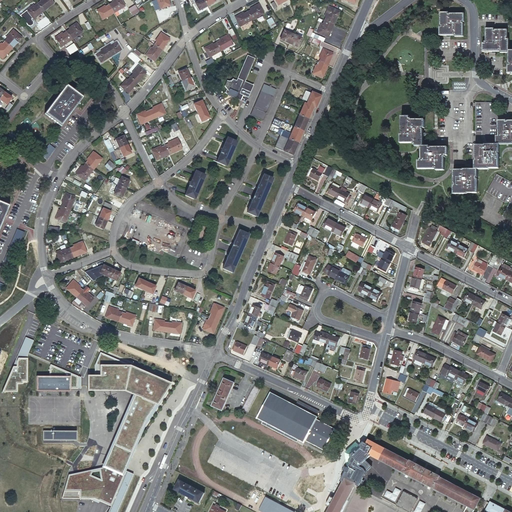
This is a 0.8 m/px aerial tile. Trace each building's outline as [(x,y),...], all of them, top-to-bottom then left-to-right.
[(40,0),(41,1),(38,3),(44,11),(54,3),(51,0),(40,0)] [(109,5),(114,12),(125,6),(121,0),(113,0),(111,1),(112,3),(109,5)] [(168,0),(156,0),(160,9),(171,6),(168,0)] [(199,11),(207,6),(203,0),(200,0),(195,3),(199,11)] [(44,11),(38,3),(35,6),(34,5),(27,10),(33,19),(44,11)] [(251,10),(248,12),(252,20),(264,13),(259,4),(250,8),(251,10)] [(102,20),(114,12),(109,5),(106,7),(105,5),(97,10),(102,20)] [(324,20),(334,24),(339,11),(329,6),(324,16),(326,17),(324,20)] [(438,26),(437,35),(451,35),(451,34),(453,34),(453,36),(462,36),(463,23),(461,23),(461,21),(464,21),(464,13),(450,12),(450,14),(448,13),(448,11),(439,10),(439,24),(440,24),(440,26),(438,26)] [(252,20),(248,12),(244,14),(244,12),(235,17),(240,26),(252,20)] [(267,19),(270,27),(275,25),(271,17),(267,19)] [(328,37),(334,24),(324,20),(323,23),(321,22),(317,32),(328,37)] [(67,31),(72,39),(82,32),(76,23),(69,28),(69,29),(67,31)] [(482,42),(482,50),(498,51),(498,49),(500,49),(499,52),(509,52),(508,64),(510,64),(510,65),(508,65),(508,73),(511,73),(511,49),(509,49),(509,40),(507,40),(507,38),(508,38),(509,29),(497,28),(497,30),(495,30),(495,27),(486,27),(486,40),(484,40),(484,42),(482,42)] [(5,41),(12,48),(22,37),(13,30),(6,38),(7,39),(5,41)] [(281,39),(289,43),(293,34),(285,30),(281,39)] [(61,47),(72,39),(67,31),(62,34),(62,33),(55,38),(61,47)] [(157,41),(155,45),(158,47),(162,50),(170,39),(161,32),(155,40),(157,41)] [(217,42),(222,50),(233,44),(228,34),(219,39),(220,41),(217,42)] [(293,34),(289,43),(298,47),(302,38),(293,34)] [(315,34),(313,37),(324,42),(325,38),(315,34)] [(0,56),(3,59),(12,48),(5,41),(2,44),(1,44),(0,44),(0,56)] [(110,44),(106,46),(111,56),(122,50),(117,42),(111,45),(110,44)] [(209,57),(222,50),(217,42),(213,44),(213,43),(204,48),(209,57)] [(78,49),(75,43),(67,48),(71,54),(78,49)] [(158,47),(155,45),(152,48),(151,47),(145,55),(154,61),(162,50),(158,47)] [(111,56),(106,46),(101,49),(102,51),(96,54),(101,62),(111,56)] [(321,58),(319,62),(327,66),(333,53),(323,49),(319,57),(321,58)] [(228,90),(227,93),(241,100),(244,95),(240,93),(242,89),(251,93),(254,86),(245,82),(255,59),(248,56),(237,82),(232,80),(233,78),(232,77),(231,79),(230,80),(228,80),(226,84),(228,90)] [(327,66),(319,62),(317,65),(316,65),(312,73),(322,78),(327,66)] [(133,74),(130,77),(137,83),(146,73),(138,65),(132,73),(133,74)] [(178,73),(182,81),(190,77),(186,69),(178,73)] [(137,83),(130,77),(128,80),(126,79),(120,85),(128,93),(137,83)] [(190,77),(182,81),(185,90),(194,86),(190,77)] [(66,84),(44,113),(61,125),(82,97),(66,84)] [(316,108),(321,96),(312,92),(311,93),(306,91),(303,97),(301,101),(307,103),(306,104),(314,107),(316,108)] [(5,92),(0,98),(0,99),(6,104),(11,97),(5,92)] [(92,102),(103,116),(109,111),(105,107),(98,98),(92,102)] [(194,104),(197,112),(205,109),(201,100),(194,104)] [(474,102),(474,135),(480,135),(483,144),(473,144),(473,159),(474,159),(474,161),(473,161),(473,164),(473,168),(462,168),(461,169),(452,169),(451,183),(452,183),(452,185),(451,185),(451,192),(465,193),(465,191),(475,191),(475,178),(474,178),(474,176),(475,176),(475,168),(489,168),(489,167),(498,167),(498,155),(497,155),(497,153),(498,153),(498,144),(511,144),(511,143),(511,121),(506,121),(506,123),(505,123),(505,121),(496,121),(496,136),(495,136),(495,112),(495,102),(474,102)] [(154,109),(150,110),(150,111),(153,119),(154,118),(166,113),(161,103),(153,107),(154,109)] [(308,119),(314,107),(306,104),(305,103),(304,103),(299,115),(308,119)] [(205,109),(197,112),(201,121),(209,117),(205,109)] [(153,119),(150,111),(146,112),(145,110),(136,114),(141,124),(153,119)] [(303,131),(308,119),(299,115),(294,127),(303,131)] [(399,134),(399,143),(413,143),(413,144),(414,143),(414,146),(419,146),(419,160),(417,160),(417,162),(415,162),(415,172),(431,172),(431,171),(434,171),(434,172),(442,173),(442,156),(444,157),(444,155),(446,155),(447,146),(428,146),(428,147),(427,147),(427,145),(423,145),(423,129),(422,129),(422,128),(424,128),(423,119),(411,119),(411,118),(409,118),(409,115),(401,115),(400,131),(402,131),(402,134),(399,134)] [(282,122),(274,118),(271,124),(279,127),(282,122)] [(170,125),(173,131),(178,129),(175,123),(170,125)] [(298,143),(303,131),(294,127),(291,134),(282,130),(280,135),(298,143)] [(292,155),(298,143),(280,135),(275,147),(292,155)] [(119,148),(127,144),(123,136),(116,139),(116,140),(115,140),(117,146),(118,145),(119,148)] [(165,145),(169,154),(182,148),(177,137),(168,142),(169,143),(165,145)] [(227,137),(217,161),(225,165),(226,164),(227,165),(237,142),(235,142),(236,141),(227,137)] [(110,152),(114,150),(108,138),(104,140),(110,152)] [(40,154),(41,155),(49,144),(48,143),(40,154)] [(41,155),(46,159),(54,147),(49,144),(41,155)] [(131,153),(127,144),(119,148),(123,156),(131,153)] [(157,160),(169,154),(165,145),(161,147),(160,145),(152,149),(157,160)] [(88,160),(86,163),(93,169),(101,158),(93,151),(87,159),(88,160)] [(93,169),(86,163),(83,166),(82,165),(76,173),(84,179),(93,169)] [(122,165),(118,169),(123,174),(126,170),(122,165)] [(328,176),(333,168),(329,166),(326,169),(321,166),(319,170),(314,168),(310,175),(319,180),(323,173),(328,176)] [(336,170),(333,168),(328,176),(327,179),(330,180),(333,174),(336,170)] [(195,170),(185,195),(193,198),(194,197),(195,198),(205,176),(204,175),(204,174),(195,170)] [(346,179),(348,176),(336,170),(333,174),(345,181),(346,179)] [(263,174),(255,193),(264,197),(273,178),(263,174)] [(511,182),(510,183),(497,175),(486,194),(505,204),(511,203),(511,182)] [(121,177),(117,185),(125,189),(129,180),(121,177)] [(329,192),(337,197),(341,189),(339,188),(341,186),(334,182),(329,192)] [(117,185),(113,194),(122,197),(125,189),(117,185)] [(341,189),(337,197),(348,203),(352,195),(346,192),(344,190),(341,189)] [(63,202),(62,206),(71,209),(75,197),(65,193),(62,201),(63,202)] [(264,197),(255,193),(247,212),(256,216),(264,197)] [(374,199),(370,207),(378,212),(383,204),(379,202),(380,199),(378,199),(381,194),(377,193),(374,199)] [(361,202),(370,207),(374,199),(365,194),(361,202)] [(390,205),(393,200),(388,197),(384,204),(389,207),(390,205)] [(408,208),(393,200),(390,205),(394,207),(395,205),(405,210),(406,209),(407,210),(408,208)] [(0,202),(0,226),(4,216),(9,206),(0,202)] [(303,215),(307,207),(299,203),(294,211),(303,215)] [(62,206),(61,210),(59,209),(56,218),(66,222),(71,209),(62,206)] [(316,212),(307,207),(303,215),(312,220),(316,212)] [(103,208),(99,216),(107,220),(111,212),(103,208)] [(400,212),(391,227),(398,231),(407,215),(400,212)] [(107,220),(99,216),(96,225),(103,228),(107,220)] [(324,226),(332,231),(337,223),(328,218),(324,226)] [(337,223),(332,231),(341,236),(346,228),(337,223)] [(444,235),(448,229),(440,225),(438,229),(441,231),(440,233),(444,235)] [(439,232),(435,230),(431,227),(430,227),(422,241),(430,245),(433,239),(434,240),(439,232)] [(315,228),(311,235),(315,238),(319,230),(315,228)] [(4,261),(6,262),(11,264),(24,232),(17,229),(4,261)] [(239,230),(231,248),(240,252),(249,234),(239,230)] [(289,232),(284,242),(291,246),(296,235),(289,232)] [(359,244),(363,246),(367,239),(356,233),(352,240),(353,241),(359,244)] [(446,248),(455,252),(459,244),(451,240),(446,248)] [(70,248),(73,257),(86,252),(82,242),(73,245),(73,246),(70,248)] [(459,244),(455,252),(464,257),(468,249),(459,244)] [(60,262),(73,257),(70,248),(66,249),(65,248),(56,251),(60,262)] [(240,252),(231,248),(223,268),(232,272),(240,252)] [(387,250),(382,259),(390,263),(394,253),(387,250)] [(348,251),(346,256),(348,257),(356,262),(358,257),(348,251)] [(276,252),(272,262),(280,265),(284,256),(276,252)] [(297,260),(299,256),(291,252),(289,257),(297,260)] [(489,264),(493,267),(499,256),(494,253),(489,264)] [(305,262),(301,270),(310,274),(317,257),(310,254),(306,262),(305,262)] [(499,256),(493,267),(498,269),(503,258),(499,256)] [(390,263),(382,259),(378,267),(385,270),(390,263)] [(473,268),(482,273),(488,264),(482,261),(481,263),(475,260),(472,267),(473,268)] [(280,265),(272,262),(268,270),(276,274),(280,265)] [(295,264),(292,271),(291,273),(298,275),(300,272),(299,270),(301,266),(296,263),(295,264)] [(324,272),(336,278),(340,271),(328,264),(324,272)] [(506,279),(510,271),(508,270),(510,267),(503,264),(498,275),(506,279)] [(109,277),(112,269),(104,265),(100,273),(109,277)] [(416,267),(413,276),(422,278),(424,269),(416,267)] [(120,273),(112,269),(109,277),(116,281),(120,273)] [(340,271),(336,278),(345,283),(349,275),(340,271)] [(422,278),(413,276),(411,285),(419,288),(419,287),(422,278)] [(144,290),(147,282),(138,278),(135,286),(144,290)] [(67,288),(77,297),(83,290),(79,287),(80,286),(74,280),(67,288)] [(446,280),(443,287),(447,290),(452,292),(456,286),(446,280)] [(263,281),(258,293),(267,296),(271,286),(269,285),(269,284),(263,281)] [(156,286),(147,282),(144,290),(152,294),(156,286)] [(183,295),(187,287),(178,282),(174,290),(183,295)] [(369,295),(373,288),(361,282),(358,288),(358,290),(369,295)] [(302,294),(300,297),(308,301),(313,289),(305,286),(305,287),(302,294)] [(125,290),(124,293),(129,295),(132,289),(128,287),(127,291),(125,290)] [(195,290),(187,287),(183,295),(192,298),(195,290)] [(373,288),(369,295),(378,300),(381,292),(373,288)] [(284,289),(282,293),(297,300),(299,296),(284,289)] [(83,290),(77,297),(87,306),(94,298),(87,292),(86,293),(83,290)] [(424,296),(433,299),(434,293),(426,291),(424,296)] [(464,300),(472,304),(476,296),(468,292),(464,300)] [(443,307),(451,311),(456,300),(449,296),(443,307)] [(476,296),(472,304),(481,309),(485,301),(476,296)] [(272,298),(269,304),(270,305),(276,307),(279,301),(272,298)] [(456,300),(451,311),(454,312),(458,305),(459,305),(462,300),(457,298),(456,300)] [(413,301),(411,310),(419,312),(421,313),(422,310),(419,309),(421,303),(413,301)] [(210,317),(218,320),(224,307),(214,302),(210,312),(212,312),(210,317)] [(147,311),(155,312),(157,305),(149,303),(147,311)] [(294,311),(292,316),(299,320),(304,310),(291,304),(289,309),(294,311)] [(253,305),(249,314),(257,318),(258,316),(259,313),(261,309),(253,305)] [(273,315),(276,307),(270,305),(268,309),(269,309),(268,312),(273,315)] [(105,317),(119,321),(122,313),(118,311),(119,309),(109,306),(105,317)] [(419,312),(411,310),(408,320),(416,322),(419,312)] [(122,313),(119,321),(131,326),(135,315),(126,312),(126,314),(122,313)] [(502,313),(498,322),(505,326),(510,317),(502,313)] [(257,318),(249,314),(245,323),(253,327),(257,318)] [(470,321),(465,318),(459,315),(456,320),(462,323),(468,326),(470,321)] [(438,316),(432,331),(439,334),(442,327),(444,329),(448,320),(438,316)] [(213,333),(218,320),(210,317),(208,320),(207,319),(203,328),(213,333)] [(153,329),(166,331),(167,323),(164,322),(164,320),(155,319),(153,329)] [(498,322),(495,320),(493,325),(495,326),(493,330),(501,334),(505,326),(498,322)] [(167,323),(166,331),(180,333),(182,323),(172,321),(172,323),(167,323)] [(476,333),(482,336),(486,329),(480,326),(476,333)] [(292,330),(289,338),(298,342),(302,334),(292,330)] [(318,339),(327,343),(330,335),(321,332),(320,333),(316,332),(314,338),(318,339)] [(454,332),(450,339),(462,345),(468,335),(462,333),(461,336),(454,332)] [(479,342),(482,336),(476,333),(473,339),(479,342)] [(252,343),(256,345),(260,337),(257,336),(255,335),(252,343)] [(330,335),(327,343),(331,344),(337,346),(339,338),(330,335)] [(260,337),(256,345),(261,347),(263,341),(264,339),(263,338),(260,337)] [(237,342),(233,349),(244,354),(247,346),(237,342)] [(110,343),(108,349),(142,363),(144,357),(110,343)] [(371,348),(365,346),(362,345),(359,357),(368,359),(371,349),(371,348)] [(489,350),(480,346),(477,353),(491,361),(495,353),(489,350)] [(394,350),(390,362),(399,365),(402,352),(394,350)] [(424,363),(427,355),(418,351),(416,350),(413,358),(414,359),(424,363)] [(172,382),(100,352),(95,365),(95,375),(89,375),(89,388),(125,388),(137,394),(126,420),(121,425),(115,439),(120,442),(110,465),(85,471),(85,472),(69,475),(63,498),(94,498),(111,506),(107,511),(116,511),(133,474),(126,470),(124,470),(138,435),(137,435),(142,424),(144,425),(157,407),(154,405),(162,391),(165,392),(172,382)] [(260,360),(268,364),(272,356),(263,352),(260,360)] [(436,359),(427,355),(424,363),(432,366),(436,359)] [(272,356),(268,364),(278,368),(281,360),(272,356)] [(316,362),(317,361),(310,358),(309,358),(306,363),(314,367),(316,362)] [(405,367),(403,374),(407,375),(410,368),(412,361),(408,359),(406,366),(405,367)] [(316,362),(314,367),(314,368),(317,369),(318,368),(325,371),(327,366),(316,362)] [(444,363),(439,372),(446,376),(447,374),(456,378),(459,371),(451,366),(451,367),(444,363)] [(297,368),(294,375),(304,379),(307,372),(297,368)] [(361,370),(356,369),(354,379),(362,382),(365,369),(362,369),(361,370)] [(461,372),(459,371),(456,378),(454,382),(462,386),(464,382),(464,383),(468,375),(464,373),(465,372),(462,370),(461,372)] [(224,378),(212,405),(222,409),(234,382),(224,378)] [(386,378),(383,391),(391,393),(392,389),(398,391),(400,382),(386,378)] [(320,379),(316,386),(326,390),(329,383),(320,379)] [(344,382),(336,380),(334,387),(342,389),(344,382)] [(479,381),(475,389),(486,394),(490,387),(479,381)] [(255,383),(243,409),(250,412),(262,387),(255,383)] [(430,385),(427,391),(431,394),(432,391),(443,397),(445,393),(436,388),(432,386),(430,385)] [(408,387),(404,394),(415,401),(419,393),(408,387)] [(271,391),(257,417),(304,442),(305,440),(323,450),(335,428),(316,418),(317,416),(320,410),(299,399),(295,405),(271,391)] [(351,391),(348,401),(357,403),(359,393),(351,391)] [(506,405),(510,397),(502,392),(497,400),(506,405)] [(457,408),(461,400),(459,400),(456,398),(451,408),(455,411),(457,408)] [(475,408),(476,408),(483,412),(487,405),(479,401),(475,408)] [(437,408),(429,404),(428,404),(424,412),(433,416),(437,408)] [(483,412),(484,412),(488,414),(491,407),(487,405),(483,412)] [(437,408),(433,416),(441,421),(446,413),(437,408)] [(480,419),(487,423),(491,416),(488,414),(484,412),(480,419)] [(457,422),(466,427),(470,419),(461,414),(457,422)] [(491,416),(487,423),(491,426),(495,418),(491,416)] [(470,419),(466,427),(474,432),(478,424),(470,419)] [(487,436),(483,443),(498,451),(502,444),(487,436)] [(345,477),(327,511),(341,511),(356,483),(370,454),(467,505),(462,511),(511,511),(490,500),(489,501),(484,510),(488,511),(472,511),(480,497),(472,493),(439,476),(440,476),(432,472),(431,472),(417,464),(410,460),(410,461),(376,443),(368,439),(366,443),(364,442),(345,477)] [(179,480),(175,489),(199,502),(204,493),(179,480)] [(368,484),(366,488),(381,496),(383,492),(368,484)] [(395,487),(393,492),(386,489),(384,496),(396,501),(400,489),(395,487)] [(404,489),(396,504),(410,511),(418,496),(404,489)] [(414,511),(416,511),(420,511),(425,502),(419,500),(414,511)] [(374,511),(383,511),(386,506),(378,503),(374,511)]
